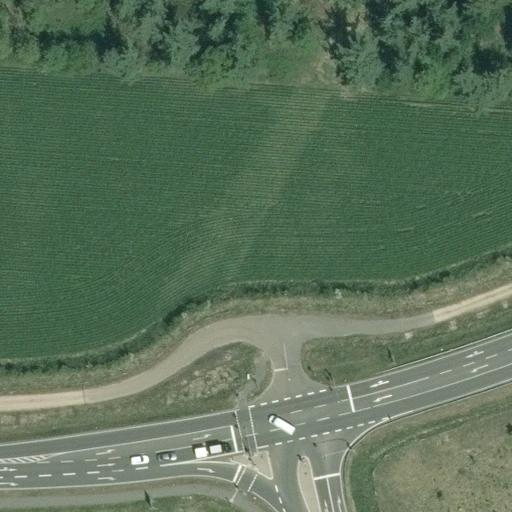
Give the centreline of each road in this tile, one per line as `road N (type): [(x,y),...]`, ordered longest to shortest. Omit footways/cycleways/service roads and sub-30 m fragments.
road 1 (track): [(0,405),(115,395),(224,331),(419,324),(511,292)]
road 2 (primary): [(56,459),(226,472),(288,511)]
road 3 (primary): [(56,459),(294,425)]
road 4 (primary): [(294,425),(511,356)]
